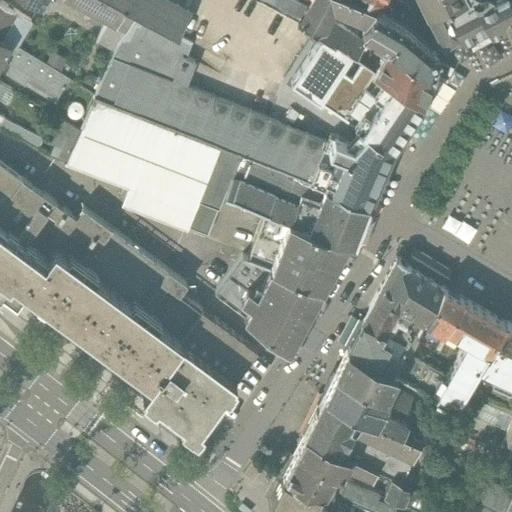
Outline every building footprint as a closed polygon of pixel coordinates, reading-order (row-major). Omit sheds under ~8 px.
[(0,0),(0,25),(12,6),(1,0),(0,0)] [(35,0),(39,2),(39,0),(73,0),(105,17),(124,28),(132,10),(113,0),(35,0)] [(190,12),(167,0),(113,0),(132,10),(179,35),(191,13),(190,12)] [(300,22),(258,0),(196,0),(190,12),(191,13),(179,35),(283,89),(288,78),(310,29),(300,23),(300,22)] [(376,8),(355,0),(312,0),(300,23),(331,42),(355,56),(363,44),(365,41),(329,18),(334,8),(367,22),(363,29),(365,31),(370,34),(381,42),(387,46),(388,45),(430,73),(435,59),(429,48),(402,24),(376,8)] [(355,0),(376,8),(383,1),(383,0),(355,0)] [(419,0),(426,14),(442,44),(459,34),(461,38),(487,24),(490,29),(511,17),(511,3),(510,0),(419,0)] [(105,17),(93,38),(113,51),(124,28),(105,17)] [(310,29),(288,78),(309,89),(325,55),(331,42),(310,29)] [(0,32),(0,56),(27,73),(23,80),(52,98),(66,73),(0,32)] [(355,56),(331,42),(325,55),(380,91),(387,77),(355,56)] [(430,73),(388,45),(387,46),(385,49),(377,62),(374,60),(376,56),(375,51),(363,44),(355,56),(387,77),(423,100),(430,73)] [(423,100),(387,77),(380,91),(358,128),(381,141),(391,146),(423,100)] [(309,89),(288,78),(283,89),(326,112),(328,107),(318,94),(309,89)] [(232,104),(214,97),(215,96),(214,95),(213,97),(195,90),(196,88),(195,88),(194,89),(176,82),(160,120),(239,151),(273,165),(323,185),(343,137),(331,133),(329,141),(327,140),(327,139),(326,138),(326,140),(308,133),(308,132),(307,131),(307,133),(289,126),(290,124),(289,124),(288,126),(270,119),(271,117),(270,117),(269,118),(252,112),(252,110),(251,110),(251,111),(233,104),(233,103),(232,102),(232,104)] [(160,120),(93,93),(78,124),(67,147),(63,157),(64,158),(63,158),(130,183),(124,201),(208,233),(223,192),(225,189),(239,151),(160,120)] [(42,134),(2,114),(3,112),(0,110),(0,124),(37,144),(42,134)] [(78,124),(58,113),(46,137),(67,147),(78,124)] [(355,141),(343,137),(323,185),(324,185),(324,184),(367,201),(391,146),(381,141),(355,141)] [(273,165),(239,151),(225,189),(223,192),(265,208),(279,213),(347,238),(352,240),(367,201),(324,184),(324,185),(320,197),(319,196),(318,197),(309,193),(311,189),(287,180),(282,192),(261,184),(266,172),(269,174),(273,165)] [(0,201),(21,174),(0,158),(0,201)] [(186,281),(81,204),(74,214),(21,174),(0,201),(0,285),(141,389),(202,307),(179,290),(186,281)] [(454,196),(439,227),(470,241),(484,211),(454,196)] [(347,238),(279,213),(265,208),(247,256),(322,284),(347,238)] [(247,256),(241,254),(214,291),(288,346),(322,284),(247,256)] [(396,256),(395,255),(391,263),(388,268),(361,319),(384,331),(391,317),(408,327),(408,322),(410,319),(419,325),(420,325),(442,284),(408,263),(408,262),(406,261),(406,260),(399,256),(397,255),(396,256)] [(442,284),(420,325),(419,325),(416,330),(419,339),(429,344),(433,336),(439,325),(443,328),(461,295),(442,284)] [(504,320),(461,295),(443,328),(439,325),(433,336),(457,351),(445,373),(463,384),(487,345),(504,320)] [(202,307),(141,389),(194,429),(255,347),(202,307)] [(384,331),(361,319),(347,346),(394,371),(403,350),(406,343),(398,338),(395,343),(381,336),(384,331)] [(511,323),(504,320),(487,345),(463,384),(480,393),(494,367),(491,365),(498,351),(510,357),(503,371),(511,374),(511,323)] [(409,334),(402,330),(398,338),(406,343),(409,337),(409,334)] [(394,371),(347,346),(335,369),(385,395),(390,386),(397,372),(394,371)] [(425,362),(403,350),(394,371),(397,372),(417,383),(425,362)] [(445,373),(425,362),(417,383),(452,401),(463,384),(445,373)] [(385,395),(335,369),(324,392),(356,409),(365,415),(403,432),(410,417),(407,415),(405,420),(388,412),(383,413),(377,410),(385,395)] [(480,393),(463,384),(452,401),(496,425),(506,407),(480,393)] [(402,388),(395,389),(390,386),(385,395),(407,405),(412,393),(402,388)] [(356,409),(324,392),(303,434),(354,461),(364,467),(365,468),(384,476),(399,483),(417,440),(407,436),(408,434),(403,432),(365,415),(356,409)] [(442,424),(414,409),(410,417),(403,432),(408,434),(407,436),(417,440),(432,447),(442,424)] [(354,461),(303,434),(292,453),(330,470),(333,464),(380,484),(384,476),(365,468),(364,467),(354,461)] [(330,470),(292,453),(281,474),(304,485),(338,492),(344,495),(382,511),(384,511),(413,511),(416,508),(377,491),(380,484),(333,464),(330,470)] [(251,460),(242,473),(252,480),(261,467),(251,460)] [(338,492),(304,485),(281,474),(279,477),(275,490),(276,503),(278,511),(335,511),(344,495),(338,492)] [(399,483),(384,476),(380,484),(377,491),(416,508),(423,493),(399,483)] [(502,483),(487,476),(478,500),(501,511),(511,490),(501,486),(502,483)] [(511,511),(511,487),(511,490),(501,511),(500,511),(511,511)] [(384,511),(382,511),(344,495),(335,511),(384,511)]
